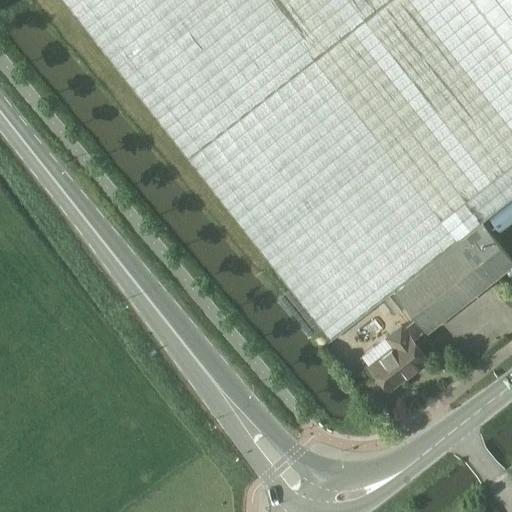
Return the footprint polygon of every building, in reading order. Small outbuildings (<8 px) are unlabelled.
[(62,0),(330,339),(511,194),(511,66),(461,0),(62,0)] [(511,0),(462,0),(511,65),(511,0)] [(511,263),(511,258),(482,220),(394,289),(427,331),(511,263)] [(394,291),(384,298),(396,313),(406,306),(394,291)] [(392,344),(368,362),(389,388),(427,358),(400,323),(385,335),(392,344)]
